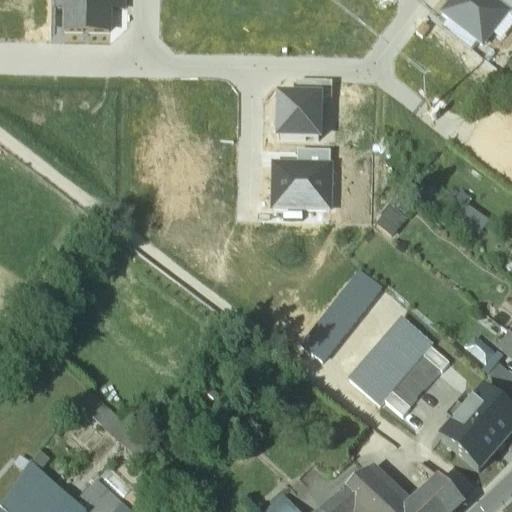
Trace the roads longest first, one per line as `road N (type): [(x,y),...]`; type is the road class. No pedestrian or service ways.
road 1 (track): [(0,133),(443,472),(475,511)]
road 2 (residential): [(145,68),(0,65)]
road 3 (residential): [(251,71),(252,214)]
